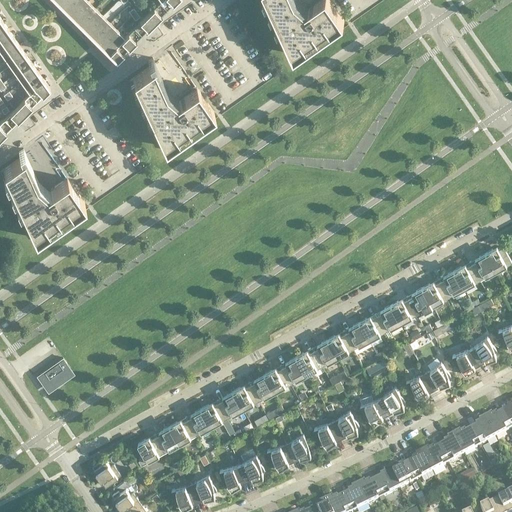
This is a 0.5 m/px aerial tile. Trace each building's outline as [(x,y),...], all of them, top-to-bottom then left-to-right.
[(75,0),(60,0),(58,3),(65,10),(75,0)] [(89,1),(87,0),(75,0),(65,10),(72,17),(89,1)] [(176,0),(161,0),(161,1),(159,2),(167,9),(176,0)] [(301,0),(271,0),(296,55),(346,20),(332,0),(320,0),(310,7),(301,0)] [(96,8),(89,1),(72,17),(80,25),(96,8)] [(167,9),(159,2),(147,15),(154,22),(167,9)] [(103,15),(96,8),(80,25),(87,32),(103,15)] [(110,23),(103,15),(87,32),(94,39),(110,23)] [(154,22),(147,15),(134,27),(142,35),(154,22)] [(0,34),(8,29),(3,20),(0,22),(0,34)] [(118,30),(110,23),(94,39),(101,46),(118,30)] [(142,35),(134,27),(125,37),(122,40),(129,48),(142,35)] [(0,47),(14,37),(8,29),(0,34),(0,47)] [(125,37),(118,30),(101,46),(109,53),(122,40),(125,37)] [(20,45),(14,37),(0,47),(0,51),(4,57),(20,45)] [(129,48),(122,40),(109,53),(116,61),(129,48)] [(26,54),(20,45),(4,57),(10,65),(26,54)] [(32,62),(26,54),(10,65),(16,74),(32,62)] [(38,70),(32,62),(16,74),(21,82),(38,70)] [(167,90),(155,63),(133,78),(164,147),(214,112),(196,86),(178,99),(167,90)] [(44,79),(38,70),(21,82),(29,93),(30,93),(39,84),(38,83),(44,79)] [(50,88),(44,79),(38,83),(39,84),(30,93),(37,101),(50,88)] [(9,91),(3,95),(7,100),(12,96),(9,91)] [(30,93),(29,93),(17,106),(24,114),(37,101),(30,93)] [(24,114),(17,106),(4,119),(12,126),(24,114)] [(0,138),(12,126),(4,119),(0,122),(0,138)] [(38,181),(25,154),(3,169),(35,238),(85,203),(67,177),(49,190),(38,181)] [(493,249),(486,252),(496,271),(507,265),(505,262),(510,260),(511,263),(511,262),(511,261),(504,247),(499,250),(498,248),(494,251),(493,249)] [(496,271),(486,252),(479,256),(480,258),(476,260),(477,262),(472,265),(480,280),(481,280),(479,277),(484,274),(485,277),(496,271)] [(480,280),(472,265),(467,267),(466,266),(462,268),(461,266),(454,270),(465,289),(475,283),(474,280),(478,277),(480,280)] [(465,289),(454,270),(447,273),(448,275),(444,277),(445,279),(440,282),(449,297),(447,294),(452,291),(454,295),(465,289)] [(449,297),(440,282),(435,285),(435,283),(430,285),(430,283),(423,287),(433,306),(444,300),(442,297),(447,294),(448,297),(449,297)] [(433,306),(423,287),(416,291),(417,292),(413,295),(414,296),(409,299),(417,314),(418,314),(416,311),(420,309),(422,312),(433,306)] [(417,314),(409,299),(404,302),(403,300),(399,302),(398,301),(391,304),(401,323),(412,317),(411,314),(415,312),(417,315),(417,314)] [(401,323),(391,304),(384,308),(385,310),(381,312),(382,314),(377,316),(386,332),(386,331),(384,328),(389,326),(391,329),(401,323)] [(386,332),(377,316),(372,319),(371,317),(367,320),(366,318),(360,322),(370,340),(381,335),(379,331),(384,329),(385,332),(386,332)] [(454,318),(447,322),(450,328),(457,324),(454,318)] [(370,340),(360,322),(353,325),(354,327),(350,329),(351,331),(346,334),(354,349),(353,346),(357,343),(359,346),(370,340)] [(511,325),(499,330),(501,334),(502,336),(503,339),(504,340),(504,342),(505,344),(505,345),(506,346),(508,345),(510,347),(511,349),(511,325)] [(440,326),(433,329),(436,335),(443,331),(440,326)] [(418,328),(410,332),(413,339),(421,334),(418,328)] [(354,349),(346,334),(341,336),(340,335),(336,337),(335,335),(328,339),(338,358),(349,352),(347,349),(352,346),(354,349)] [(476,345),(471,348),(481,365),(486,362),(497,358),(496,355),(495,352),(497,351),(496,349),(495,348),(494,346),(492,345),(491,342),(490,340),(489,339),(487,336),(476,344),(476,345)] [(338,358),(328,339),(321,343),(322,344),(318,346),(319,348),(314,351),(322,366),(323,366),(321,363),(326,360),(327,364),(338,358)] [(416,340),(410,343),(413,349),(419,346),(416,340)] [(481,365),(471,348),(466,350),(452,355),(454,358),(455,359),(456,362),(457,364),(458,365),(458,366),(458,368),(459,370),(460,371),(462,370),(464,372),(466,375),(475,368),(481,365)] [(322,366),(314,351),(309,354),(308,352),(304,354),(303,352),(296,356),(307,375),(318,369),(316,366),(320,363),(322,366)] [(307,375),(296,356),(290,360),(290,362),(286,364),(287,365),(282,368),(291,383),(290,380),(294,378),(296,381),(307,375)] [(42,372),(39,374),(48,386),(71,370),(63,357),(60,360),(60,359),(42,372)] [(384,357),(365,367),(370,377),(389,366),(384,357)] [(430,370),(425,373),(434,390),(440,387),(451,383),(450,381),(449,377),(451,376),(450,375),(450,374),(449,373),(447,371),(446,370),(445,368),(444,365),(443,363),(441,361),(430,369),(430,370)] [(291,383),(282,368),(278,371),(277,369),(273,371),(272,370),(265,373),(275,392),(286,386),(284,383),(289,381),(290,384),(291,383)] [(275,392),(265,373),(258,377),(259,379),(255,381),(256,383),(251,385),(259,401),(260,401),(258,397),(263,395),(264,398),(275,392)] [(434,390),(425,373),(420,376),(420,375),(406,380),(407,382),(409,385),(410,387),(411,389),(412,391),(412,393),(413,394),(413,395),(414,397),(416,395),(418,397),(420,400),(429,393),(434,390)] [(336,374),(330,377),(333,383),(339,380),(336,374)] [(259,401),(251,385),(246,388),(245,386),(241,389),(240,387),(233,391),(244,410),(254,404),(253,400),(257,398),(259,401)] [(385,395),(379,398),(388,415),(394,412),(405,409),(404,406),(403,403),(405,401),(404,400),(403,398),(402,396),(400,395),(399,393),(398,391),(397,388),(396,386),(384,394),(385,395)] [(244,410),(233,391),(226,394),(227,396),(223,398),(224,400),(219,403),(228,418),(226,415),(231,412),(233,415),(244,410)] [(388,415),(379,398),(374,400),(360,405),(362,408),(363,410),(364,412),(365,414),(366,416),(366,417),(367,419),(368,421),(370,420),(372,422),(374,425),(383,418),(388,415)] [(511,427),(511,402),(510,404),(511,405),(507,407),(508,409),(503,412),(511,428),(511,427)] [(228,418),(219,403),(214,405),(213,404),(209,406),(208,404),(202,408),(212,427),(223,421),(221,418),(226,415),(227,418),(228,418)] [(282,404),(266,413),(269,418),(285,410),(282,404)] [(212,427),(202,408),(195,412),(196,413),(192,416),(193,417),(188,420),(196,435),(195,432),(199,429),(201,433),(212,427)] [(339,418),(333,421),(342,439),(347,436),(358,433),(358,430),(357,427),(359,426),(358,424),(358,423),(357,422),(356,420),(354,419),(353,415),(352,413),(350,410),(338,418),(339,418)] [(511,428),(503,412),(497,415),(497,413),(492,415),(492,414),(485,418),(496,437),(511,428)] [(496,437),(485,418),(479,421),(480,423),(475,425),(476,426),(471,429),(480,446),(496,437)] [(196,435),(188,420),(183,423),(182,421),(178,423),(177,421),(170,425),(180,444),(191,438),(189,435),(194,432),(196,435)] [(342,439),(333,421),(328,424),(328,423),(314,428),(315,430),(316,432),(317,434),(319,437),(319,438),(319,440),(319,441),(320,442),(320,443),(321,444),(323,443),(325,446),(327,448),(337,442),(336,441),(342,439)] [(180,444),(170,425),(163,429),(164,431),(160,433),(161,435),(156,437),(164,453),(165,452),(163,449),(168,447),(170,450),(180,444)] [(480,446),(471,429),(466,432),(465,431),(461,433),(460,431),(454,435),(464,454),(480,446)] [(292,441),(287,443),(295,461),(300,459),(311,456),(311,453),(310,450),(312,449),(312,447),(311,446),(310,445),(309,443),(308,442),(306,438),(305,435),(304,433),(292,440),(292,441)] [(464,454),(454,435),(447,438),(448,440),(444,442),(445,444),(439,446),(448,463),(464,454)] [(164,453),(156,437),(151,440),(150,438),(146,440),(145,439),(138,443),(143,452),(143,453),(142,454),(141,455),(141,456),(141,457),(141,458),(142,459),(139,460),(141,465),(160,455),(158,452),(162,450),(164,453)] [(295,461),(287,443),(281,446),(281,445),(267,449),(268,452),(269,454),(271,456),(272,458),(272,460),(272,462),(273,464),(273,465),(274,466),(276,465),(277,467),(280,470),(289,464),(295,461)] [(448,463),(439,446),(434,449),(433,448),(429,450),(429,449),(422,452),(432,471),(448,463)] [(432,471),(422,452),(416,456),(416,457),(412,459),(413,461),(408,463),(416,480),(432,471)] [(245,462),(239,464),(247,482),(252,480),(253,480),(264,477),(263,475),(263,473),(263,471),(265,470),(264,468),(263,467),(262,465),(260,463),(260,461),(259,459),(257,456),(257,454),(245,461),(245,462)] [(93,466),(106,485),(121,474),(114,464),(111,466),(106,460),(101,464),(99,462),(93,466)] [(191,462),(184,465),(187,470),(193,466),(191,462)] [(416,480),(408,463),(402,466),(402,465),(397,467),(397,465),(390,469),(400,488),(416,480)] [(247,482),(239,464),(234,467),(234,466),(220,470),(221,472),(222,474),(222,476),(224,479),(224,480),(224,481),(224,483),(225,485),(226,487),(228,486),(230,488),(232,491),(241,485),(247,482)] [(400,488),(390,469),(384,472),(384,474),(380,476),(381,477),(376,480),(384,497),(400,488)] [(197,482),(191,484),(198,502),(204,500),(215,498),(215,494),(214,491),(217,490),(216,488),(215,486),(213,484),(212,481),(211,479),(210,476),(209,474),(197,481),(197,482)] [(457,478),(451,481),(454,487),(460,484),(457,478)] [(384,497),(376,480),(370,483),(370,481),(365,483),(365,482),(358,485),(368,505),(384,497)] [(122,482),(117,486),(121,492),(126,488),(122,482)] [(198,502),(191,484),(186,486),(172,489),(172,491),(174,493),(174,496),(176,498),(176,500),(176,502),(176,503),(176,504),(177,505),(177,506),(180,505),(182,508),(183,510),(193,505),(193,504),(198,502)] [(352,511),(368,505),(358,485),(351,488),(352,489),(348,491),(349,493),(343,496),(351,511),(352,511)] [(112,494),(124,511),(127,511),(141,502),(134,492),(131,494),(126,488),(121,492),(120,492),(119,490),(112,494)] [(451,500),(447,492),(442,495),(446,503),(451,500)] [(511,511),(511,492),(498,500),(504,511),(511,511)] [(158,494),(152,499),(155,504),(161,499),(158,494)] [(351,511),(343,496),(338,498),(337,497),(333,499),(332,497),(326,500),(331,511),(351,511)] [(331,511),(326,500),(319,503),(320,505),(315,507),(316,508),(311,511),(331,511)] [(504,511),(498,500),(480,509),(482,511),(504,511)] [(147,511),(141,502),(127,511),(147,511)]
